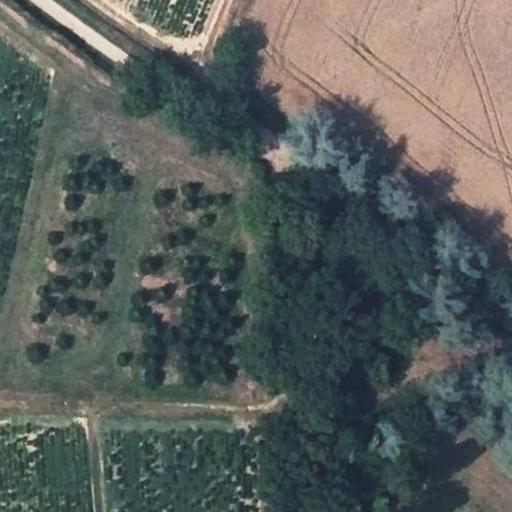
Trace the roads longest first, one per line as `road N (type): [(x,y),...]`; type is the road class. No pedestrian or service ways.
road 1 (track): [(280,146),(272,330),(285,511)]
road 2 (track): [(280,146),(511,323)]
road 3 (track): [(41,0),(122,61),(280,146)]
road 4 (track): [(0,397),(278,404)]
road 5 (track): [(94,0),(232,83),(269,115),(280,146)]
